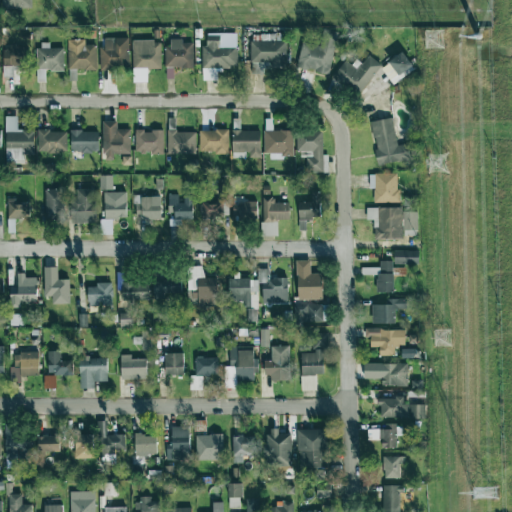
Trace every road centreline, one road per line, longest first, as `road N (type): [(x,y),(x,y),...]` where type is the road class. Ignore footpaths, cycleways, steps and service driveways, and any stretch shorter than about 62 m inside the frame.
road 1 (residential): [(350,511),(341,142),(330,111)]
road 2 (residential): [(348,406),(0,405)]
road 3 (residential): [(343,248),(0,248)]
road 4 (residential): [(330,111),(302,99),(0,99)]
